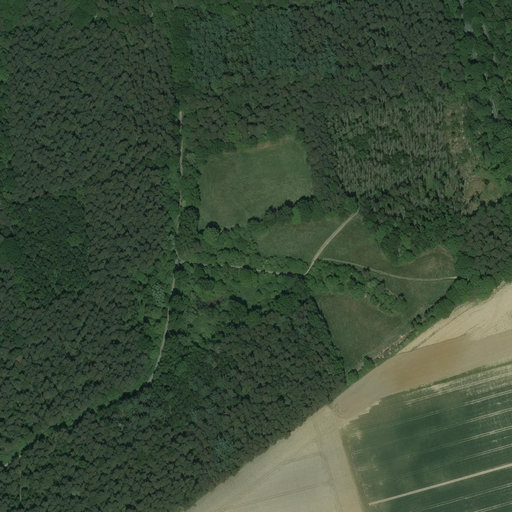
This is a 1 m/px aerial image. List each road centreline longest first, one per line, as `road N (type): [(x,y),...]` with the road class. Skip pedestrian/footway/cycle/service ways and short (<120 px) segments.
road 1 (track): [(173,0),(181,158),(177,259),(162,344),(137,391),(19,457)]
road 2 (track): [(177,259),(294,273),(323,260),(494,284),(511,274)]
road 3 (secondary): [(511,180),(460,0)]
